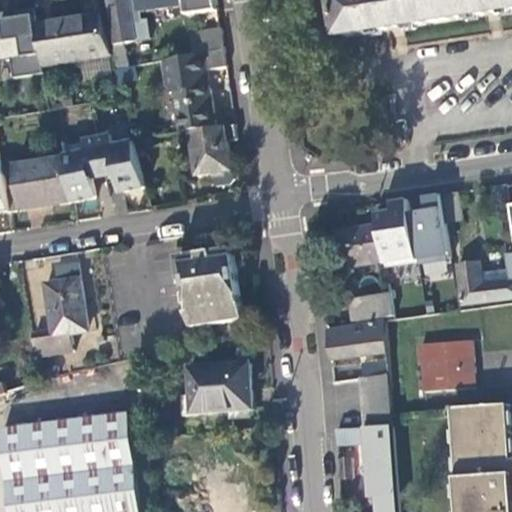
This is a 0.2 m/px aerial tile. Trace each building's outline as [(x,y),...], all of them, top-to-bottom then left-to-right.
[(108,0),(117,44),(113,44),(116,71),(128,69),(124,44),(137,42),(134,24),(143,23),(141,14),(187,7),(188,16),(220,11),(219,3),(218,0),(108,0)] [(511,0),(345,0),(351,38),(405,30),(504,15),(511,13),(511,0)] [(18,13),(19,20),(37,17),(35,10),(18,13)] [(0,23),(11,22),(10,14),(0,15),(0,23)] [(113,57),(101,15),(38,25),(43,58),(45,68),(113,57)] [(0,64),(14,62),(43,58),(38,25),(37,17),(19,20),(11,22),(0,23),(0,64)] [(223,30),(191,35),(195,57),(226,51),(223,30)] [(226,51),(195,57),(166,62),(171,95),(177,94),(183,134),(194,132),(220,128),(210,71),(229,68),(226,51)] [(14,62),(17,80),(47,76),(45,68),(43,58),(14,62)] [(155,79),(153,64),(128,69),(116,71),(120,85),(155,79)] [(227,127),(220,128),(194,132),(200,176),(233,171),(227,127)] [(100,150),(106,177),(122,174),(126,176),(123,180),(126,193),(147,188),(136,143),(100,150)] [(68,160),(75,203),(97,198),(95,186),(91,183),(93,179),(106,177),(100,150),(67,156),(68,160)] [(24,211),(75,203),(68,160),(18,168),(24,211)] [(0,215),(12,213),(6,176),(0,177),(0,215)] [(507,187),(495,189),(496,200),(509,198),(507,187)] [(444,196),(448,224),(464,222),(460,193),(444,196)] [(444,196),(427,198),(429,213),(414,216),(420,257),(421,264),(454,260),(448,224),(444,196)] [(388,262),(420,257),(414,216),(411,201),(402,202),(394,204),(396,214),(380,216),(382,226),(388,262)] [(388,262),(382,226),(338,234),(344,269),(388,262)] [(200,261),(181,264),(181,268),(186,267),(192,304),(195,304),(196,313),(190,314),(192,329),(246,321),(244,306),(241,307),(240,299),(244,298),(239,267),(222,251),(200,254),(200,261)] [(179,258),(181,264),(200,261),(200,254),(179,258)] [(510,299),(511,298),(511,256),(508,258),(508,260),(510,271),(483,275),(482,264),(460,267),(463,288),(471,287),(473,304),(510,300),(510,299)] [(508,260),(482,264),(483,275),(510,271),(508,260)] [(56,266),(59,281),(81,278),(79,263),(56,266)] [(55,335),(35,338),(39,361),(76,355),(73,336),(91,333),(82,279),(47,285),(55,335)] [(357,323),(396,316),(393,294),(354,301),(357,323)] [(331,340),(333,361),(390,354),(387,320),(330,331),(331,340)] [(425,343),(427,391),(477,388),(475,341),(425,343)] [(195,416),(256,413),(254,365),(192,368),(195,416)] [(366,380),(391,377),(390,365),(365,368),(366,380)] [(364,380),(367,429),(395,427),(391,377),(366,380),(364,380)] [(0,397),(9,394),(6,384),(0,385),(0,397)] [(511,511),(511,435),(510,405),(453,410),(461,511),(511,511)] [(40,413),(41,427),(82,422),(80,407),(40,413)] [(141,511),(141,507),(130,417),(82,422),(41,427),(4,432),(12,511),(141,511)] [(380,498),(380,511),(401,511),(395,427),(367,429),(338,431),(339,444),(339,446),(368,444),(373,499),(380,498)] [(340,460),(341,479),(355,479),(354,459),(340,460)]
